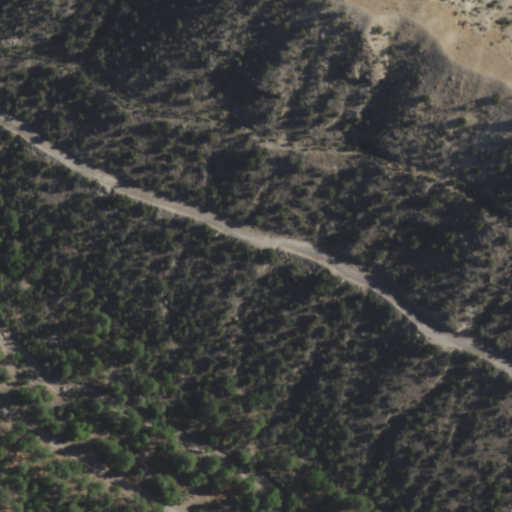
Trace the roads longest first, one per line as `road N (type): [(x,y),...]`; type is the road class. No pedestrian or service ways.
road 1 (track): [(0,115),(77,165),(330,258),(453,340),(511,360)]
road 2 (residential): [(0,398),(166,511)]
